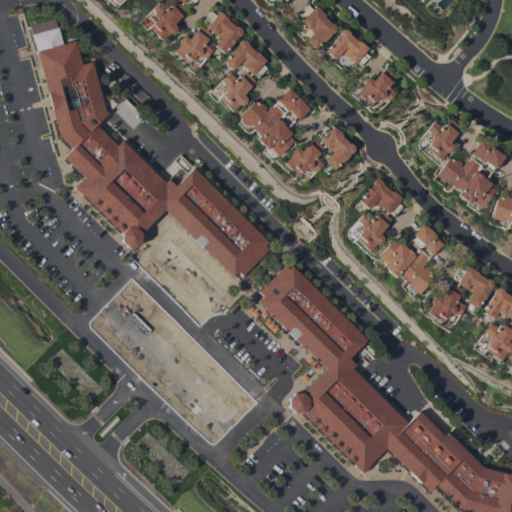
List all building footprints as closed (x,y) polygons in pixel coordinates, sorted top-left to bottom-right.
[(173,27),(173,28),(173,30),(173,31),(172,32),(170,33),(169,34),(167,34),(166,33),(158,41),(151,33),(151,32),(146,27),(149,24),(150,22),(145,17),(144,19),(141,16),(158,0),(164,7),(168,4),(169,4),(170,5),(174,1),(183,10),(178,15),(179,15),(172,22),(175,25),(173,27)] [(334,26),(314,5),(310,9),(306,4),(296,13),(301,18),(299,20),(311,32),(303,39),(312,48),(320,41),(321,42),(329,34),(328,33),(330,33),(333,30),(334,26)] [(239,29),(216,11),(213,15),(209,11),(200,21),(205,25),(204,27),(217,38),(211,45),(221,54),(227,46),(228,46),(235,38),(234,37),(237,36),(239,33),(239,29)] [(182,36),(184,34),(187,37),(193,29),(193,30),(197,25),(208,33),(204,38),(205,39),(201,43),(209,50),(195,67),(192,64),(193,63),(189,59),(187,61),(186,61),(184,63),(178,58),(178,59),(169,52),(176,44),(175,42),(175,40),(176,38),(178,37),(180,36),(182,36)] [(365,48),(362,52),(367,56),(358,65),(353,61),(351,63),(338,52),(332,59),(322,51),(329,43),(336,34),(337,35),(337,32),(340,29),(344,29),(365,48)] [(191,168),(265,242),(263,245),(266,248),(240,276),(236,271),(231,277),(162,210),(139,233),(139,241),(134,247),(131,247),(125,247),(120,241),(119,233),(72,187),(81,177),(62,157),(70,148),(58,136),(34,51),(73,40),(80,64),(90,61),(103,110),(106,113),(94,125),(115,145),(120,140),(163,183),(166,179),(173,185),(191,168)] [(263,60),(260,63),(264,68),(255,77),(250,72),(248,74),(236,62),(229,69),(220,61),(227,53),(226,52),(234,44),(235,45),(236,43),(239,40),(243,40),(263,60)] [(367,78),(369,76),(372,78),(378,71),(379,72),(383,67),(393,76),(389,81),(390,82),(386,86),(393,93),(378,109),(375,106),(377,105),(372,101),(371,103),(370,102),(368,105),(362,99),(361,100),(353,93),(360,85),(360,83),(360,81),(361,79),(363,78),(365,77),(367,78)] [(242,97),(242,99),(242,100),(242,102),(241,103),(240,104),(238,105),(237,105),(235,104),(228,112),(220,104),(221,104),(215,98),(218,96),(218,95),(219,94),(214,89),(213,90),(210,88),(226,71),(233,78),(236,75),(237,75),(238,75),(242,71),(242,72),(252,81),(247,85),(248,86),(241,93),(244,95),(242,97)] [(250,130),(256,136),(274,118),(276,120),(281,115),(280,114),(297,98),(287,88),(274,100),(275,100),(269,106),(263,111),(262,110),(263,108),(256,100),(254,102),(252,100),(235,116),(245,126),(247,124),(249,126),(246,129),(246,130),(245,130),(245,129),(244,129),(241,129),(240,129),(243,132),(244,133),(245,133),(246,133),(247,132),(250,130)] [(281,115),(287,122),(289,120),(291,122),(294,119),(295,120),(307,109),(297,98),(280,114),(281,115)] [(281,125),(276,120),(274,118),(256,136),(253,138),(263,149),(266,146),(275,156),(291,141),(286,136),(289,133),(281,125)] [(444,152),(437,160),(428,153),(429,153),(423,148),(426,145),(425,145),(427,143),(421,139),(420,140),(417,138),(432,121),(439,127),(442,123),(443,123),(444,123),(448,119),(458,128),(454,132),(455,133),(448,140),(451,143),(450,145),(450,146),(450,148),(450,149),(449,151),(448,152),(447,152),(445,153),(444,152)] [(352,146),(331,126),(328,130),(323,125),(314,135),(319,139),(317,141),(329,153),(322,160),(332,169),(339,162),(340,163),(347,154),(346,154),(349,153),(352,150),(352,146)] [(294,148),(296,146),(299,149),(306,142),(307,143),(311,138),(321,148),(316,152),(317,153),(313,157),(320,164),(305,180),(302,177),(303,176),(299,171),(297,173),(294,175),(289,169),(288,170),(280,163),(288,155),(287,153),(288,151),(289,149),(291,148),(293,148),(294,148)] [(449,184),(446,188),(445,188),(444,187),(441,188),(440,189),(443,191),(444,191),(445,191),(446,191),(447,190),(450,187),(456,191),(471,171),(473,172),(474,172),(477,167),(476,166),(490,147),(478,139),(468,153),(469,153),(464,160),(463,160),(459,166),(457,165),(459,163),(450,156),(449,159),(446,157),(433,176),(444,184),(445,181),(449,184)] [(477,167),(485,172),(486,171),(488,172),(491,168),(492,169),(502,156),(490,147),(476,166),(477,167)] [(479,177),(479,176),(474,172),(473,172),(471,171),(456,191),(454,194),(466,203),(468,200),(479,208),(492,190),(486,186),(488,183),(479,177)] [(399,198),(395,202),(400,206),(391,216),(386,211),(385,213),(372,202),(366,209),(356,200),(362,193),(369,184),(370,185),(370,183),(373,179),(377,179),(399,198)] [(506,220),(504,225),(503,225),(502,225),(499,226),(499,227),(503,229),(504,229),(505,228),(506,227),(508,223),(511,224),(511,193),(510,200),(508,199),(509,197),(499,194),(498,196),(495,195),(488,217),(501,221),(502,219),(506,220)] [(372,244),(365,252),(357,244),(358,244),(352,239),(355,236),(354,235),(356,234),(351,229),(349,231),(347,228),(362,212),(369,218),(373,214),(374,215),(378,210),(388,220),(384,224),(384,225),(378,232),(381,235),(379,237),(379,238),(379,240),(379,241),(378,242),(377,243),(375,244),(374,244),(372,244)] [(414,249),(407,243),(409,241),(407,239),(410,235),(409,234),(419,222),(431,233),(416,250),(414,249)] [(401,280),(395,275),(412,255),(410,254),(410,253),(414,249),(416,250),(431,233),(434,235),(432,237),(440,243),(430,254),(429,254),(424,260),(419,266),(421,268),(422,266),(430,272),(428,275),(431,277),(416,294),(405,285),(407,283),(405,280),(402,284),(401,284),(401,285),(402,285),(402,286),(402,289),(402,290),(399,287),(398,286),(398,285),(398,284),(399,283),(401,280)] [(404,249),(405,249),(410,253),(410,254),(412,255),(395,275),(393,277),(381,268),(384,265),(374,256),(388,240),(393,244),(396,242),(404,249)] [(497,475),(511,478),(511,511),(469,511),(458,509),(433,485),(426,491),(383,448),(360,473),(300,412),(292,413),(286,406),(286,398),(291,393),(299,393),(323,369),(255,301),(260,296),(256,291),(282,265),(286,269),(289,265),(361,342),(343,362),(350,368),(346,372),(403,425),(415,414),(439,440),(444,436),(482,472),(497,475)] [(490,280),(464,266),(462,270),(457,267),(450,279),(456,282),(455,284),(470,293),(465,302),(476,308),(481,299),(482,300),(487,290),(486,289),(489,288),(491,285),(490,280)] [(434,296),(436,293),(439,296),(444,287),(445,288),(448,282),(460,289),(456,295),(457,295),(454,300),(463,305),(452,324),(448,322),(449,321),(444,318),(443,320),(442,319),(441,322),(434,318),(433,319),(424,313),(429,304),(428,302),(428,300),(429,298),(431,297),(433,296),(434,296)] [(501,314),(499,314),(498,314),(497,312),(496,311),(491,319),(480,312),(485,304),(485,303),(491,294),(492,294),(491,292),(494,288),(498,287),(511,296),(511,318),(510,320),(501,314)] [(508,344),(509,345),(509,347),(509,348),(508,350),(507,351),(506,352),(504,352),(503,352),(497,361),(488,355),(488,354),(482,350),(484,347),(485,345),(479,341),(478,343),(475,341),(487,322),(495,327),(498,323),(499,323),(500,324),(503,319),(511,324),(511,329),(511,331),(511,332),(506,340),(509,342),(508,344)]
